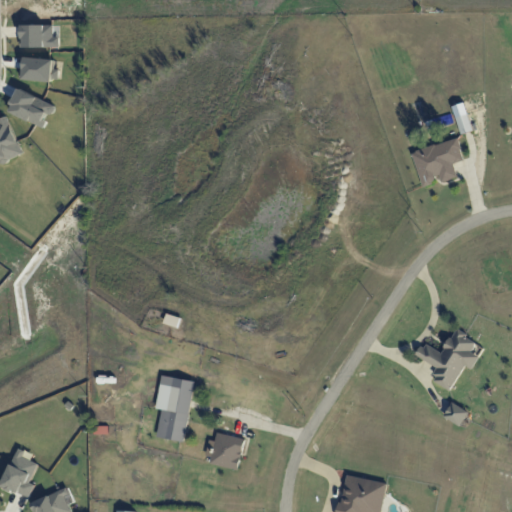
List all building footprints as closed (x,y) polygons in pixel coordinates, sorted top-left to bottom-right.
[(457,117),(461,134),(473,131),(469,114),(457,117)] [(421,185),(441,180),(441,182),(458,178),(454,163),(464,160),(459,139),(413,150),(421,185)] [(450,391),(465,365),(472,369),(479,357),(471,352),(477,341),(456,329),(442,353),(424,342),(417,356),(439,368),(432,380),(450,391)] [(157,437),(185,442),(195,381),(162,375),(157,408),(162,409),(157,437)] [(469,412),(453,402),(444,417),(460,426),(469,412)] [(245,439),(217,433),(215,441),(209,439),(206,455),(212,457),(210,463),(238,470),(245,439)] [(29,498),(35,484),(30,483),(39,461),(16,452),(2,487),(29,498)] [(381,511),(387,483),(346,475),(339,511),(381,511)] [(72,511),(65,490),(33,501),(37,511),(72,511)]
